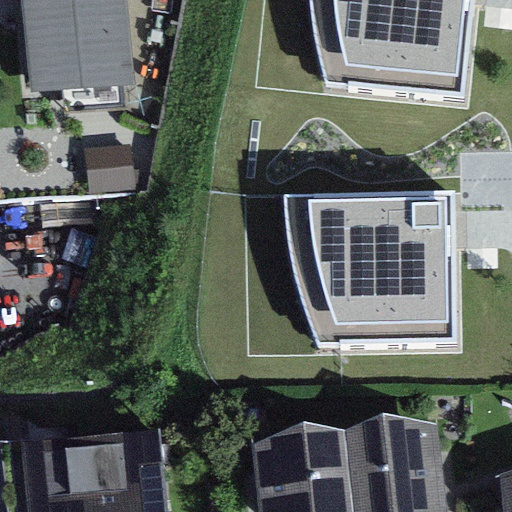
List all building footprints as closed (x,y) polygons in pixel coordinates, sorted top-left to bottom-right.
[(0,0),(0,211),(148,197),(185,0),(129,0),(139,95),(28,106),(17,0),(0,0)] [(17,0),(28,106),(139,95),(129,0),(17,0)] [(472,0),(309,0),(316,44),(327,81),(462,96),(472,0)] [(454,194),(283,195),(291,263),(303,307),(317,343),(453,343),(454,194)] [(447,511),(437,433),(384,426),(345,441),(352,511),(447,511)] [(352,511),(345,441),(305,433),(253,453),(260,511),(352,511)] [(166,511),(159,437),(3,452),(8,511),(166,511)] [(8,511),(3,452),(0,452),(0,511),(8,511)] [(501,511),(511,511),(511,479),(497,485),(501,511)]
